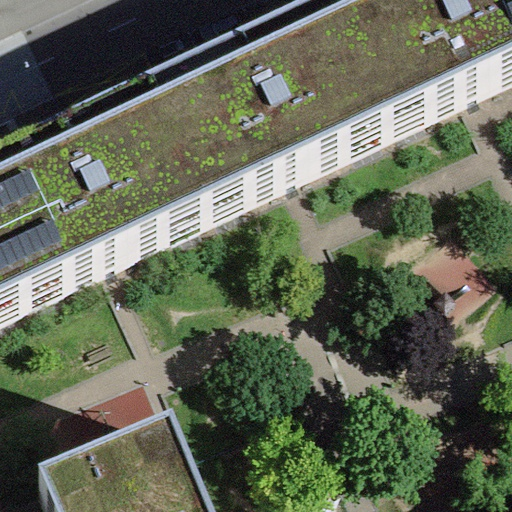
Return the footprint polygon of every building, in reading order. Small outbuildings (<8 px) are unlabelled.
[(511,0),(369,0),(323,22),(380,148),(511,85),(511,0)] [(142,108),(201,233),(380,148),(323,22),(142,108)] [(0,174),(0,275),(20,318),(201,233),(142,108),(0,174)] [(0,327),(20,318),(0,275),(0,327)] [(199,511),(171,446),(38,501),(43,511),(199,511)]
